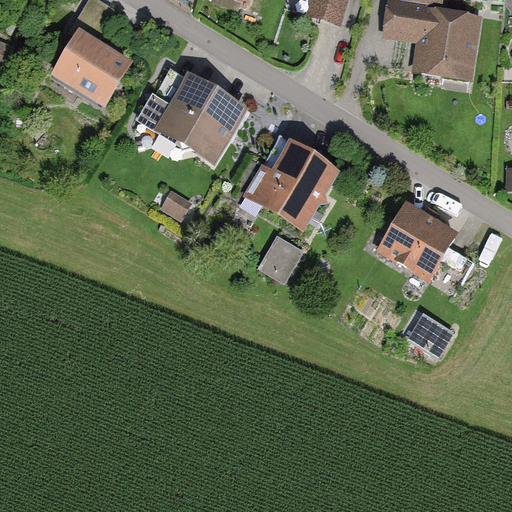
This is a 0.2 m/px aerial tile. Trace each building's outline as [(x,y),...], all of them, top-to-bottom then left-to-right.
[(109,112),(128,74),(92,56),(112,16),(78,0),(76,0),(38,77),(109,112)] [(325,0),(320,18),(340,24),(347,0),(325,0)] [(470,74),(478,24),(428,16),(430,0),(411,0),(411,9),(393,6),(388,37),(424,43),(419,73),(445,77),(446,71),(470,74)] [(13,52),(0,46),(0,69),(5,71),(13,52)] [(218,173),(245,116),(161,76),(133,133),(218,173)] [(334,177),(278,144),(246,196),(303,230),(334,177)] [(190,208),(173,198),(165,211),(182,221),(190,208)] [(455,256),(462,243),(410,214),(381,265),(455,306),(477,268),(455,256)] [(300,257),(281,246),(266,272),(284,283),(300,257)] [(452,335),(437,326),(433,333),(423,326),(412,345),(437,360),(452,335)]
